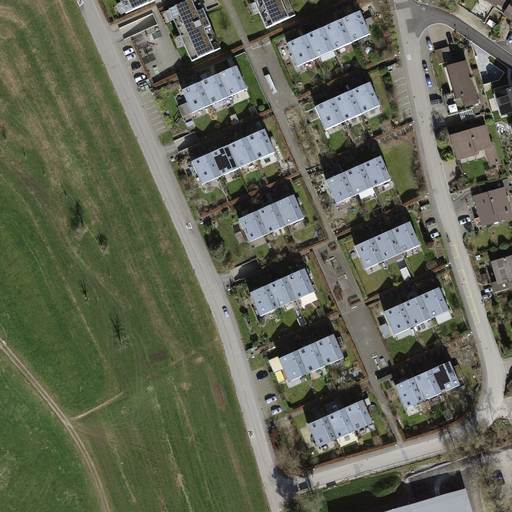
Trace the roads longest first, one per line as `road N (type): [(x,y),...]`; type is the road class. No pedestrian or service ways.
road 1 (residential): [(409,18),(495,374),(492,402),(481,423),(454,439),(273,487)]
road 2 (residential): [(86,0),(228,323),(273,487)]
road 3 (track): [(0,343),(89,462),(107,511)]
